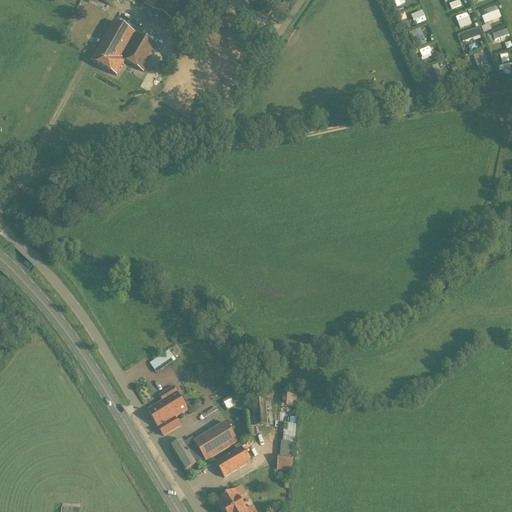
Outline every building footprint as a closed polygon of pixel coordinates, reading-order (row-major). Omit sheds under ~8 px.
[(147,0),(144,5),(173,21),(185,0),(147,0)] [(459,0),(458,0),(448,4),(452,14),(463,10),(459,0)] [(483,11),(486,22),(500,17),(496,7),(483,11)] [(455,18),(460,29),(472,24),(467,13),(455,18)] [(241,19),(223,18),(223,29),(241,29),(241,19)] [(157,47),(114,22),(91,62),(116,76),(124,62),(143,72),(147,65),(145,64),(152,52),(154,53),(157,47)] [(412,48),(426,45),(422,28),(408,32),(412,48)] [(459,35),(462,44),(481,37),(478,29),(459,35)] [(494,40),(509,34),(506,29),(492,34),(494,40)] [(430,47),(418,50),(421,60),(432,56),(430,47)] [(483,52),(473,56),(479,74),(490,70),(483,52)] [(511,63),(501,65),(503,77),(511,75),(511,63)] [(432,86),(444,81),(437,64),(425,69),(432,86)] [(147,72),(139,87),(148,92),(156,76),(147,72)] [(176,346),(149,364),(156,374),(175,361),(173,358),(180,353),(176,346)] [(207,366),(211,373),(215,370),(211,364),(207,366)] [(159,396),(163,401),(176,393),(173,388),(159,396)] [(222,402),(227,410),(246,399),(246,398),(250,396),(245,388),(222,402)] [(176,393),(163,401),(167,408),(165,409),(169,415),(172,420),(175,419),(187,411),(176,393)] [(297,396),(284,396),(284,407),(297,406),(297,396)] [(252,400),(254,426),(267,425),(265,399),(252,400)] [(147,411),(155,424),(169,415),(165,409),(167,408),(163,401),(147,411)] [(169,415),(155,424),(163,437),(179,427),(175,419),(172,420),(169,415)] [(172,447),(186,471),(203,460),(205,463),(238,443),(225,423),(194,442),(192,438),(183,444),(181,442),(172,447)] [(283,440),(295,441),(296,423),(283,423),(283,440)] [(215,464),(224,478),(250,463),(242,450),(248,445),(247,442),(239,446),(239,445),(235,448),(237,451),(215,464)] [(281,443),(280,457),(292,458),(293,444),(281,443)] [(292,458),(280,457),(278,457),(276,472),(287,473),(287,477),(291,477),(291,473),(292,473),(293,458),(292,458)] [(219,501),(225,511),(229,511),(242,505),(239,498),(245,495),(241,488),(219,501)]
